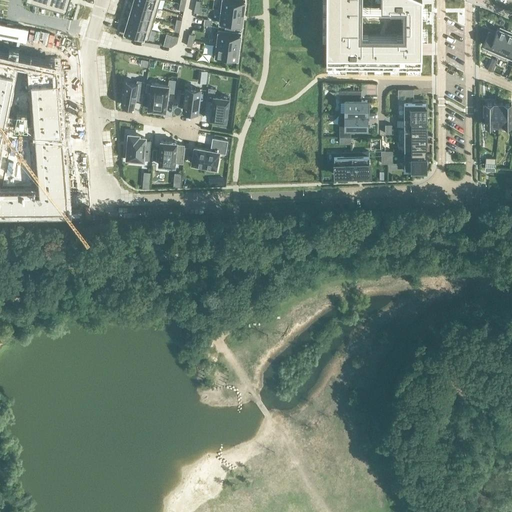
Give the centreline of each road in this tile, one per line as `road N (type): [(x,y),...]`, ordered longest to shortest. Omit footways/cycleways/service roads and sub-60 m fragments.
road 1 (residential): [(441,188),(108,198),(98,188),(93,120)]
road 2 (residential): [(440,0),(441,188)]
road 3 (residential): [(90,40),(178,59),(191,0)]
road 4 (residential): [(441,188),(469,187),(469,70)]
